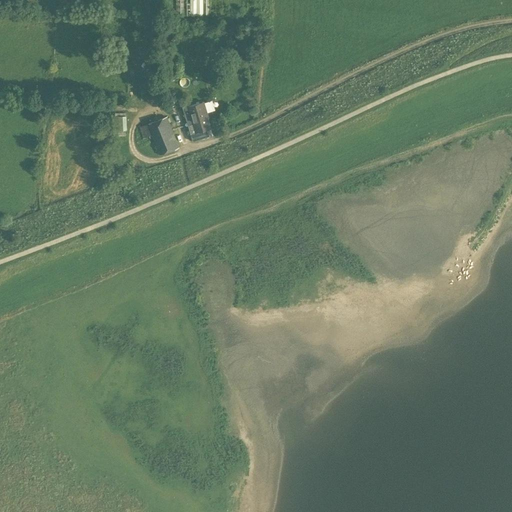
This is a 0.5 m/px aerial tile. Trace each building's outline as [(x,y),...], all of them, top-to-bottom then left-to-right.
[(262,15),(261,0),(176,0),(176,15),(262,15)] [(145,17),(144,30),(158,31),(159,18),(145,17)] [(188,105),(183,106),(188,125),(193,123),(193,124),(200,121),(201,124),(202,124),(204,129),(210,127),(211,127),(212,127),(207,111),(215,108),(210,94),(196,98),(197,103),(188,106),(188,105)] [(126,115),(114,116),(115,130),(126,130),(126,115)] [(159,155),(179,147),(168,116),(139,127),(143,138),(152,136),(159,155)] [(187,131),(188,134),(191,133),(193,140),(213,134),(211,127),(210,127),(204,129),(202,124),(201,124),(200,121),(193,124),(193,123),(188,125),(190,130),(187,131)]
